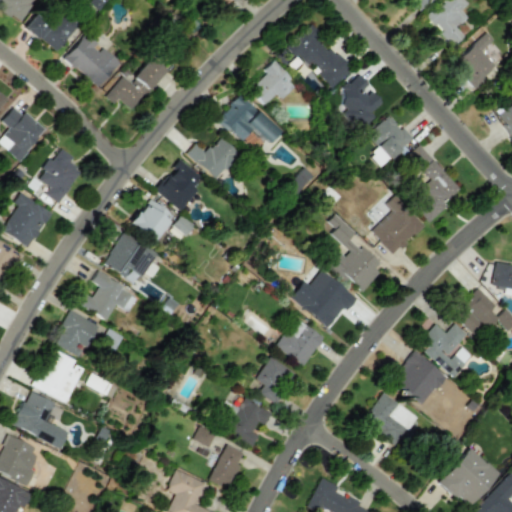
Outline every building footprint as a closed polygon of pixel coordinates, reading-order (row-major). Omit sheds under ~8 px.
[(32,0),(0,0),(0,10),(17,22),(32,0)] [(405,0),(416,11),(427,0),(405,0)] [(439,0),(422,16),(449,46),(460,36),(452,27),(464,17),(457,10),(464,3),(460,0),(439,0)] [(50,52),(72,28),(56,14),(46,26),(32,14),(21,26),(50,52)] [(448,62),(466,85),(503,57),(484,33),(448,62)] [(114,62),(80,34),(59,59),(93,88),(114,62)] [(118,76),(100,96),(109,104),(114,99),(126,110),(162,71),(147,57),(124,81),(118,76)] [(293,84),(269,61),(260,70),(263,73),(246,90),(261,104),(272,93),(279,99),(293,84)] [(379,107),(361,87),(364,84),(355,74),(334,93),(346,107),(340,112),(354,128),(379,107)] [(275,131),(236,94),(212,120),(223,131),(225,129),(238,141),(249,129),(264,143),(275,131)] [(0,147),(14,161),(42,130),(21,112),(18,115),(10,107),(0,118),(0,123),(6,128),(0,134),(0,147)] [(408,138),(385,114),(363,136),(387,159),(408,138)] [(190,145),(182,154),(211,179),(234,153),(216,137),(201,154),(190,145)] [(425,222),(443,206),(440,203),(456,188),(416,145),(403,156),(426,181),(418,188),(424,196),(412,207),(425,222)] [(77,170),(66,162),(69,157),(55,147),(33,178),(46,187),(41,194),(55,203),(77,170)] [(188,186),(196,176),(175,159),(168,167),(170,168),(151,191),(176,211),(193,190),(188,186)] [(292,196),(311,179),(301,167),(282,185),(292,196)] [(13,205),(0,227),(0,232),(25,248),(47,211),(16,193),(10,203),(13,205)] [(149,241),(168,216),(145,198),(126,223),(149,241)] [(420,226),(398,203),(367,232),(389,255),(420,226)] [(357,291),(379,266),(346,238),(350,232),(330,214),(323,222),(331,228),(324,236),(338,248),(322,265),(332,274),(334,271),(357,291)] [(99,265),(121,278),(125,271),(137,278),(143,268),(149,272),(154,264),(146,260),(150,254),(117,234),(99,265)] [(20,253),(0,242),(0,272),(7,261),(13,265),(20,253)] [(511,267),(491,264),(487,286),(500,289),(499,294),(511,295),(511,267)] [(285,297),(322,327),(339,307),(342,309),(351,298),(317,270),(305,285),(299,280),(285,297)] [(493,320),(503,330),(511,320),(511,319),(502,308),(496,314),(473,291),(449,314),(470,335),(479,326),(482,330),(493,320)] [(73,355),(78,344),(83,347),(94,324),(66,311),(50,345),(73,355)] [(272,347),(299,366),(320,337),(293,318),(272,347)] [(449,375),(462,359),(451,350),(464,334),(450,323),(442,333),(430,324),(412,346),(449,375)] [(386,378),(417,404),(441,376),(410,350),(386,378)] [(47,351),(30,388),(62,402),(79,365),(47,351)] [(249,379),(255,384),(251,389),(269,403),(291,375),(267,357),(249,379)] [(49,402),(25,390),(9,425),(56,447),(63,432),(40,421),(49,402)] [(412,417),(379,392),(358,420),(391,445),(412,417)] [(250,445),(254,434),(250,432),(254,421),(261,424),(267,410),(239,399),(235,408),(229,405),(219,432),(250,445)] [(189,440),(206,446),(212,432),(194,426),(189,440)] [(34,449),(3,435),(0,441),(0,474),(23,485),(29,471),(25,469),(34,449)] [(226,489),(240,451),(220,444),(206,481),(226,489)] [(494,473),(464,447),(435,482),(465,508),(494,473)] [(209,511),(191,504),(201,482),(171,469),(162,490),(171,493),(163,511),(209,511)] [(468,511),(511,511),(511,502),(511,504),(505,498),(511,490),(511,478),(507,473),(468,511)] [(302,507),(313,511),(316,511),(318,508),(325,511),(362,511),(364,510),(355,506),(356,502),(332,491),(334,486),(316,477),(302,507)] [(0,511),(11,511),(16,504),(20,506),(26,492),(0,479),(0,511)]
